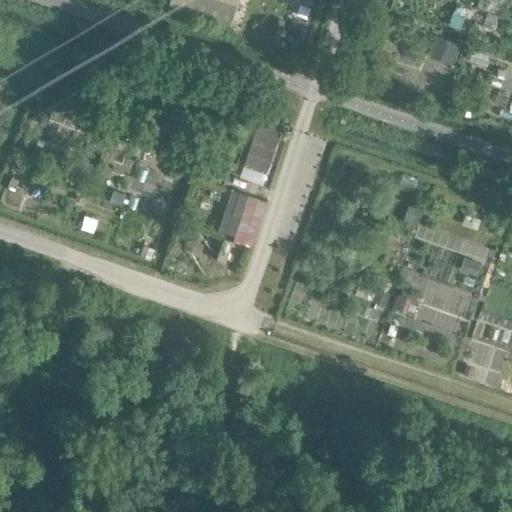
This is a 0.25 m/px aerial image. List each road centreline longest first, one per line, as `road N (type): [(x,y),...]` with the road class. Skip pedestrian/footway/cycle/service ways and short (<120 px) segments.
road 1 (unclassified): [(346,0),(248,286),(216,302),(195,302)]
road 2 (unclassified): [(195,302),(511,407)]
road 3 (unclassified): [(195,302),(0,230)]
